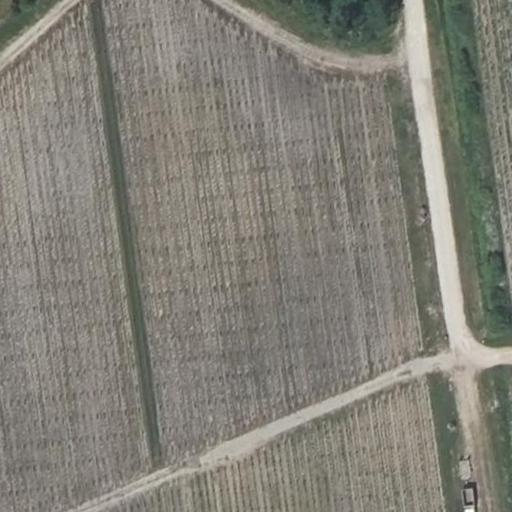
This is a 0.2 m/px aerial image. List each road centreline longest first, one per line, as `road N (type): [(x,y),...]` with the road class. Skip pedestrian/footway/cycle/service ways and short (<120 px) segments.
road 1 (track): [(76,511),(407,369),(511,350)]
road 2 (track): [(422,72),(488,511)]
road 3 (track): [(209,0),(331,69),(422,72),(413,0)]
